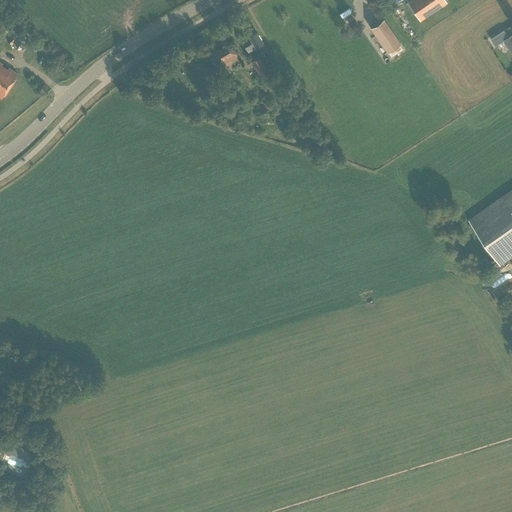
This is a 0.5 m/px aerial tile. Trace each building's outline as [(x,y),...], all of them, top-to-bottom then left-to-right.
[(420,20),(446,2),(444,0),(411,0),(407,3),(420,20)] [(387,53),(400,44),(383,19),(370,28),(387,53)] [(511,34),(508,37),(504,30),(490,39),(495,46),(504,40),(511,51),(511,34)] [(249,52),(263,44),(256,32),(242,41),(249,52)] [(223,68),(239,58),(230,44),(214,53),(223,68)] [(269,73),(261,59),(252,64),(261,77),(269,73)] [(0,96),(2,98),(18,74),(9,68),(8,69),(2,65),(2,64),(0,62),(0,96)] [(511,189),(466,221),(500,270),(511,261),(511,189)]
